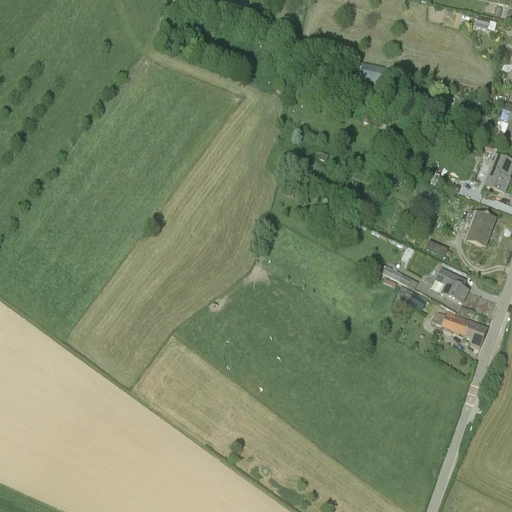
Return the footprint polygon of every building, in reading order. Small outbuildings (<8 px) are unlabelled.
[(475,29),(487,32),(489,23),(477,20),(475,29)] [(395,72),(362,65),(359,81),(392,88),(395,72)] [(509,125),(504,140),(511,142),(511,107),(506,105),(500,122),(509,125)] [(318,161),(326,164),(328,157),(321,154),(318,161)] [(511,163),(496,158),(485,188),(504,195),(511,171),(511,163)] [(442,190),(457,196),(460,188),(445,182),(442,190)] [(472,227),(466,242),(485,249),(491,233),(489,232),(493,221),(487,218),(487,217),(479,214),(474,227),(472,227)] [(428,243),(425,250),(443,258),(446,252),(428,243)] [(400,261),(408,265),(414,252),(406,248),(400,261)] [(411,281),(385,268),(382,275),(407,288),(411,281)] [(463,290),(466,283),(442,270),(436,282),(433,290),(442,295),(463,305),(469,293),(463,290)] [(397,285),(385,279),(382,284),(395,290),(397,285)] [(413,294),(401,288),(397,298),(402,300),(404,295),(411,298),(407,304),(421,312),(427,302),(413,294)] [(465,317),(466,318),(469,312),(467,311),(462,309),(459,314),(465,317)] [(462,337),(468,322),(448,313),(445,318),(437,314),(435,317),(433,316),(430,323),(462,337)] [(479,350),(487,331),(468,322),(462,337),(473,341),(470,346),(479,350)]
